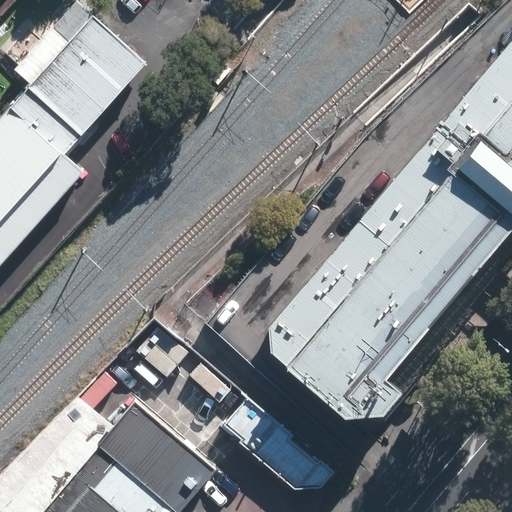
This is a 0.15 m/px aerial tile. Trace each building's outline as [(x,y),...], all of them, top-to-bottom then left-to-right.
[(163,45),(111,1),(0,129),(0,275),(94,167),(73,150),(163,45)] [(276,352),(348,411),(399,400),(419,377),(402,366),(511,236),(511,43),(275,323),(276,352)] [(192,348),(162,322),(138,350),(168,376),(192,348)] [(250,398),(228,423),(299,484),(326,483),(341,467),(255,393),(250,398)] [(116,425),(76,472),(123,511),(177,511),(216,466),(137,400),(116,425)] [(123,511),(76,472),(42,511),(123,511)]
